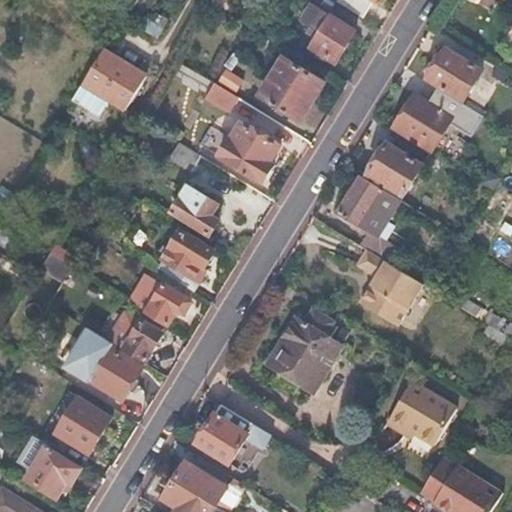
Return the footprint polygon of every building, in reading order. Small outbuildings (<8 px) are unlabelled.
[(376,0),(340,0),(339,2),(363,17),(373,0),(375,0),(377,1),(376,0)] [(304,20),(323,34),(315,48),(337,62),(355,32),(312,5),(304,20)] [(483,71),(447,50),(429,79),(465,100),(483,71)] [(146,78),(104,51),(74,100),(99,116),(109,101),(124,111),(146,78)] [(285,58),(274,77),(313,101),(325,82),(285,58)] [(313,101),(274,77),(262,97),(301,121),(313,101)] [(215,84),(207,98),(228,111),(237,97),(215,84)] [(417,94),(398,127),(435,151),(454,118),(476,131),(485,116),(438,88),(430,102),(417,94)] [(240,134),(236,132),(222,155),(266,182),(277,164),(272,161),(281,145),(246,124),(240,134)] [(511,150),(511,139),(495,128),(487,142),(509,155),(511,150)] [(394,145),(391,143),(372,175),(406,197),(432,152),(401,133),(394,145)] [(203,158),(178,143),(169,159),(193,174),(203,158)] [(363,175),(341,212),(372,232),(381,238),(404,201),(363,175)] [(222,204),(192,186),(175,213),(211,235),(221,221),(214,216),(222,204)] [(104,234),(97,229),(88,243),(96,247),(104,234)] [(164,258),(169,261),(163,271),(195,291),(201,280),(196,277),(202,266),(206,268),(215,252),(181,231),(164,258)] [(372,232),(363,246),(367,248),(390,263),(398,248),(381,238),(372,232)] [(374,285),(372,284),(361,303),(399,326),(424,284),(390,263),(367,248),(358,263),(380,276),(374,285)] [(160,289),(145,280),(131,304),(167,326),(186,295),(164,282),(160,289)] [(308,323),(300,317),(272,365),(316,392),(345,345),(327,335),(335,323),(315,311),(308,323)] [(165,333),(142,320),(129,342),(126,347),(149,360),(165,333)] [(67,365),(92,380),(124,399),(144,367),(112,347),(114,345),(89,330),(67,365)] [(115,333),(109,342),(124,351),(126,347),(129,342),(115,333)] [(459,412),(414,384),(389,425),(406,436),(409,432),(436,448),(459,412)] [(114,416),(83,397),(60,434),(91,454),(114,416)] [(257,426),(223,406),(200,444),(233,465),(248,441),(257,426)] [(275,437),(257,426),(248,441),(265,452),(275,437)] [(24,458),(36,466),(48,447),(50,444),(37,437),(24,458)] [(82,467),(48,447),(36,466),(29,477),(59,496),(68,481),(72,484),(82,467)] [(422,492),(421,493),(450,511),(491,511),(503,493),(457,465),(456,467),(442,459),(422,492)] [(188,463),(177,480),(218,506),(228,511),(233,511),(243,498),(229,489),(188,463)] [(249,487),(236,478),(229,489),(243,498),(249,487)] [(177,480),(165,499),(186,511),(214,511),(218,506),(177,480)] [(40,511),(4,490),(0,496),(0,511),(40,511)]
